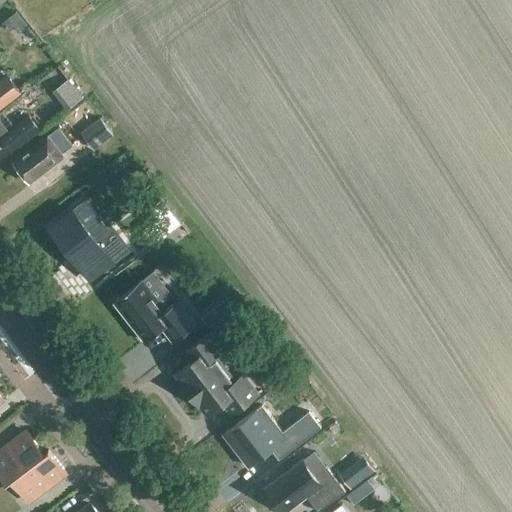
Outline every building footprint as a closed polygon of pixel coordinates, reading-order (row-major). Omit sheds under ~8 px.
[(8,74),(0,79),(0,108),(4,106),(22,92),(8,74)] [(34,75),(34,88),(48,89),(48,76),(34,75)] [(0,146),(2,144),(9,154),(39,131),(37,128),(42,124),(34,115),(30,118),(28,115),(6,131),(0,122),(0,146)] [(100,118),(81,133),(94,150),(113,135),(100,118)] [(48,137),(48,136),(14,162),(29,182),(72,149),(69,145),(68,145),(57,130),(48,137)] [(142,229),(154,245),(182,223),(162,197),(148,208),(156,218),(142,229)] [(73,209),(49,227),(80,267),(84,264),(93,277),(129,249),(113,229),(98,242),(73,210),(73,209)] [(141,279),(113,301),(145,341),(162,327),(173,342),(196,324),(177,300),(165,310),(142,280),(141,279)] [(227,297),(218,304),(225,314),(235,307),(227,297)] [(176,373),(192,394),(224,369),(214,357),(224,349),(209,330),(188,346),(197,357),(176,373)] [(192,394),(208,414),(229,398),(237,410),(258,394),(243,375),(234,382),(224,369),(192,394)] [(262,405),(224,434),(249,467),(272,449),(279,459),(321,427),(309,411),(282,431),(262,405)] [(0,450),(0,472),(7,482),(12,478),(43,453),(26,431),(0,450)] [(43,453),(12,478),(29,500),(66,472),(48,449),(43,453)] [(302,459),(265,488),(283,511),(284,511),(306,496),(318,511),(345,491),(326,466),(314,475),(302,459)] [(359,483),(368,476),(360,465),(351,472),(359,483)] [(361,484),(346,495),(351,500),(355,497),(357,500),(367,492),(361,484)]
